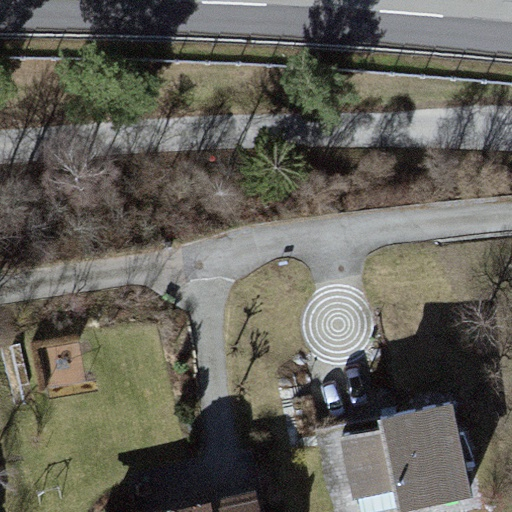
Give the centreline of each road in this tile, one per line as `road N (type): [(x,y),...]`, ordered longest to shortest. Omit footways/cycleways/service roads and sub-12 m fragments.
road 1 (residential): [(511,131),(231,131),(0,146)]
road 2 (trunk): [(358,0),(511,9)]
